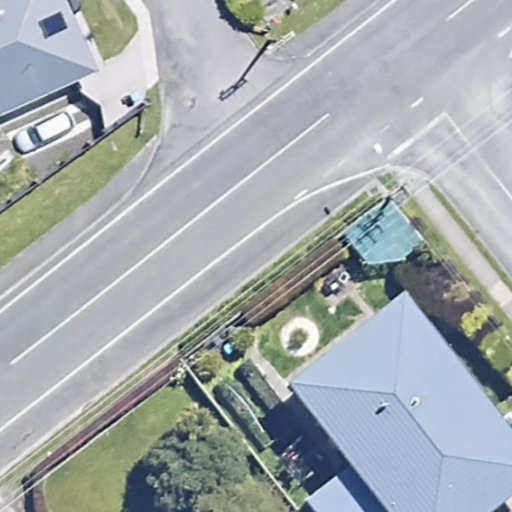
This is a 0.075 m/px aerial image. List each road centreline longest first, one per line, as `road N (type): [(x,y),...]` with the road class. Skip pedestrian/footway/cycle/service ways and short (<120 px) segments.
road 1 (tertiary): [(276,150),(0,371)]
road 2 (residential): [(276,150),(150,0)]
road 3 (residential): [(406,50),(511,196)]
road 4 (tertiary): [(406,50),(276,150)]
